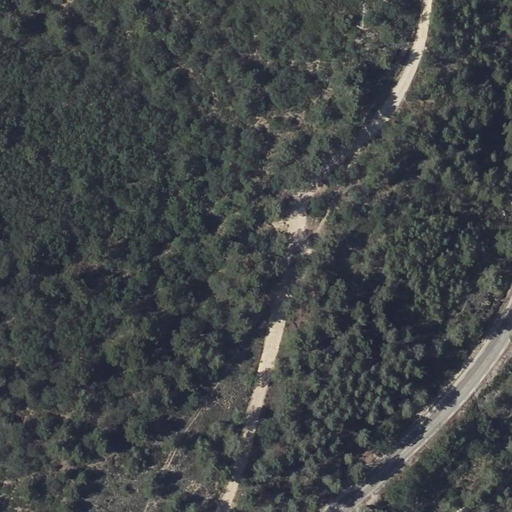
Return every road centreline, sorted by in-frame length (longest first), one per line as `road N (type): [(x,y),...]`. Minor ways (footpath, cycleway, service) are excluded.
road 1 (track): [(226,511),(254,445),(282,339),(308,187),(401,91),(430,0)]
road 2 (secondary): [(511,320),(460,393),(337,511)]
